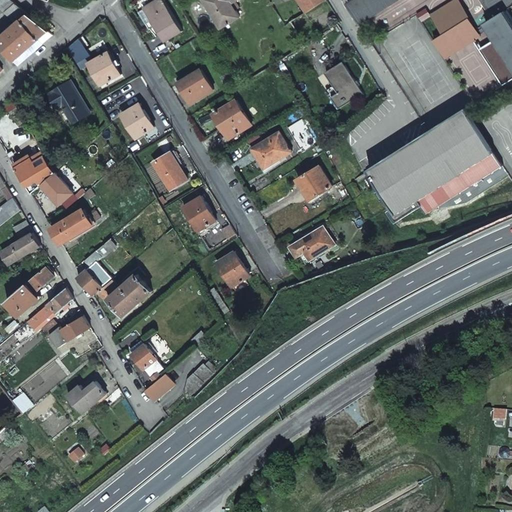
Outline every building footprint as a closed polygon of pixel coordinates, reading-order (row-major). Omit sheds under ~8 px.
[(27,12),(22,8),(12,0),(0,0),(0,8),(6,14),(8,13),(16,21),(21,17),(27,12)] [(165,42),(182,33),(163,0),(160,0),(145,8),(152,21),(165,42)] [(245,12),(236,0),(205,0),(222,26),(245,12)] [(299,0),(307,12),(325,0),(299,0)] [(511,0),(353,0),(348,4),(360,23),(396,0),(481,0),(492,17),(485,22),(511,65),(511,20),(505,9),(511,4),(511,0)] [(459,0),(453,0),(431,15),(442,32),(468,16),(469,15),(459,0)] [(147,24),(152,21),(145,8),(139,12),(147,24)] [(53,34),(29,14),(22,19),(39,39),(43,43),(53,34)] [(442,32),(433,38),(444,56),(480,34),(476,28),(468,16),(442,32)] [(40,45),(37,41),(39,39),(22,19),(0,38),(0,43),(18,64),(40,45)] [(66,62),(74,58),(67,47),(60,54),(66,62)] [(101,84),(121,73),(109,51),(89,62),(101,84)] [(339,109),(363,94),(344,61),(326,72),(338,93),(332,97),(339,109)] [(192,103),(212,91),(199,70),(180,82),(192,103)] [(90,113),(72,82),(51,94),(59,108),(63,106),(73,123),(90,113)] [(230,137),(252,123),(237,99),(216,113),(230,137)] [(136,137),(154,126),(140,103),(122,114),(136,137)] [(509,176),(466,107),(372,165),(394,204),(391,206),(398,217),(422,203),(426,210),(437,204),(439,207),(466,201),(509,176)] [(266,168),(292,151),(280,131),(253,148),(266,168)] [(187,179),(178,163),(181,161),(174,150),(154,162),(171,189),(187,179)] [(44,151),(33,158),(36,162),(46,155),(44,151)] [(17,168),(33,158),(32,155),(15,165),(17,168)] [(42,184),(56,172),(46,155),(36,162),(33,158),(17,168),(32,193),(42,184)] [(310,198),(332,185),(320,165),(298,179),(310,198)] [(75,194),(73,192),(74,191),(56,172),(42,184),(59,204),(63,202),(68,207),(78,198),(85,192),(86,192),(83,188),(75,194)] [(96,195),(90,188),(86,192),(85,192),(90,198),(90,199),(93,197),(96,195)] [(199,230),(216,219),(202,196),(184,207),(199,230)] [(0,217),(0,225),(21,209),(18,203),(0,217)] [(88,213),(85,208),(52,228),(62,243),(94,224),(93,222),(100,217),(95,209),(88,213)] [(10,264),(42,245),(28,220),(15,227),(22,239),(2,251),(10,264)] [(307,259),(333,244),(322,225),(289,245),(295,255),(302,250),(307,259)] [(167,233),(169,236),(176,230),(174,227),(167,233)] [(98,262),(116,246),(111,239),(99,249),(86,261),(91,267),(81,275),(79,276),(95,294),(113,278),(98,262)] [(307,259),(302,250),(295,255),(300,263),(307,259)] [(232,286),(250,275),(235,251),(217,262),(232,286)] [(55,271),(49,264),(27,283),(37,294),(55,276),(53,273),(55,271)] [(110,298),(125,315),(152,291),(138,274),(110,298)] [(103,297),(119,284),(114,278),(98,292),(103,297)] [(40,297),(37,294),(27,283),(7,300),(19,315),(40,297)] [(39,311),(48,321),(74,298),(67,287),(39,311)] [(50,334),(58,348),(92,327),(80,309),(71,317),(69,318),(72,323),(63,328),(61,325),(50,334)] [(45,328),(49,334),(60,325),(56,319),(45,328)] [(192,339),(197,346),(207,338),(201,331),(192,339)] [(162,365),(147,344),(134,354),(142,364),(151,378),(164,369),(162,365)] [(185,395),(189,391),(212,372),(203,362),(186,376),(181,391),(185,395)] [(175,384),(167,374),(148,392),(156,401),(175,384)] [(69,396),(84,414),(107,394),(97,382),(86,391),(81,386),(69,396)] [(79,446),(69,453),(77,462),(86,455),(79,446)]
